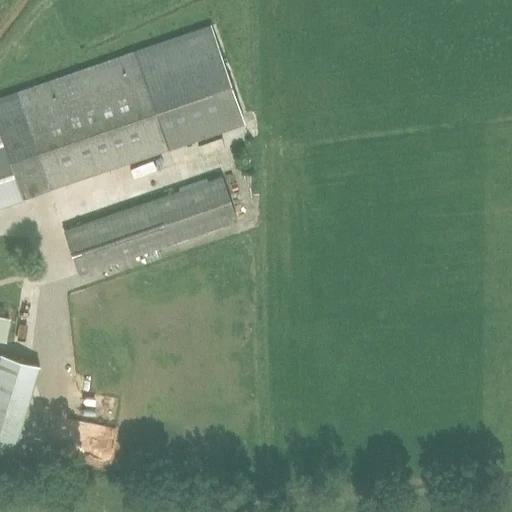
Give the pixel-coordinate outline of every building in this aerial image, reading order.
[(210,24),(133,51),(0,97),(0,205),(23,197),(23,196),(243,120),(210,24)] [(232,152),(221,155),(228,175),(239,172),(232,152)] [(235,221),(220,178),(65,232),(80,276),(235,221)] [(0,316),(0,340),(5,341),(9,318),(0,316)] [(0,353),(0,436),(16,441),(39,364),(0,353)]
